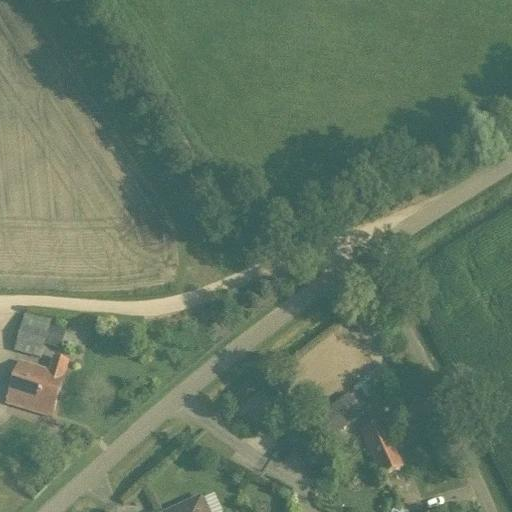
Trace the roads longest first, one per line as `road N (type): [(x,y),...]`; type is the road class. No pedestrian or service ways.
road 1 (track): [(96,0),(259,269),(342,241),(375,253)]
road 2 (unclassified): [(375,253),(287,314),(63,511)]
road 3 (track): [(259,269),(154,307),(0,302)]
road 4 (unclassified): [(375,253),(511,167)]
